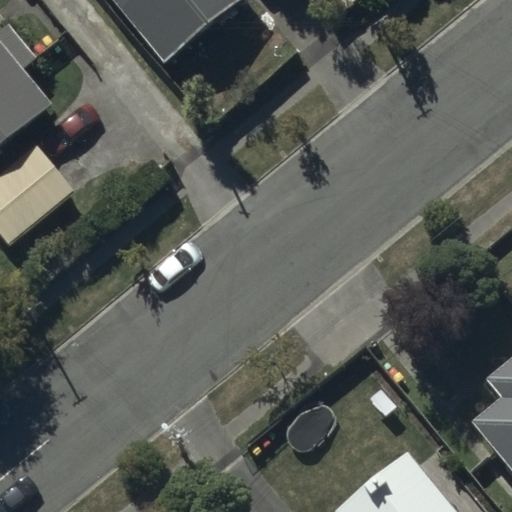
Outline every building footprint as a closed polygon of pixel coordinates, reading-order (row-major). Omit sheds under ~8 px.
[(101,0),(162,73),(251,0),(101,0)] [(0,149),(50,108),(19,72),(35,59),(6,25),(0,29),(0,149)] [(35,147),(0,175),(0,236),(8,246),(73,193),(35,147)] [(511,358),(483,381),(503,407),(476,428),(511,474),(511,358)] [(458,511),(408,452),(336,511),(458,511)]
